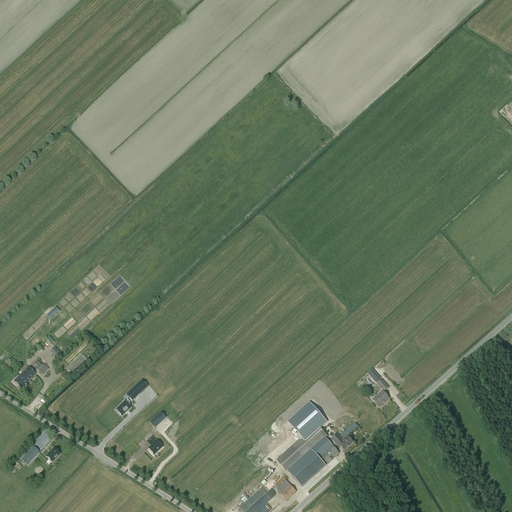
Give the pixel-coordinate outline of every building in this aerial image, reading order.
[(51,319),(58,312),(54,308),(47,315),(51,319)] [(50,351),(56,360),(62,355),(55,347),(50,351)] [(41,375),(48,369),(37,358),(31,364),(41,375)] [(21,389),(35,375),(28,368),(14,382),(21,389)] [(384,392),(388,388),(381,380),(377,384),(384,392)] [(141,381),(126,395),(132,401),(147,387),(141,381)] [(379,408),(389,399),(382,392),(375,397),(372,400),(379,408)] [(148,411),(157,403),(152,397),(143,405),(148,411)] [(125,402),(116,410),(122,416),(131,408),(128,405),(130,403),(127,400),(125,402)] [(328,437),(317,424),(277,460),(302,488),(325,466),(319,459),(321,457),(328,464),(339,454),(326,439),(328,437)] [(344,440),(358,427),(355,424),(341,436),(344,440)] [(343,442),(337,435),(332,439),(340,449),(341,447),(344,451),(353,443),(348,437),(343,442)] [(156,442),(152,438),(147,442),(150,445),(151,446),(148,449),(154,455),(162,447),(157,441),(156,442)] [(60,454),(54,449),(46,457),(52,463),(60,454)] [(28,452),(21,459),(26,464),(33,457),(28,452)] [(287,500),(296,492),(286,481),(277,489),(287,500)] [(244,511),(281,511),(284,509),(279,503),(275,506),(269,500),(276,494),(272,489),(249,508),(244,503),(240,507),(244,511)]
